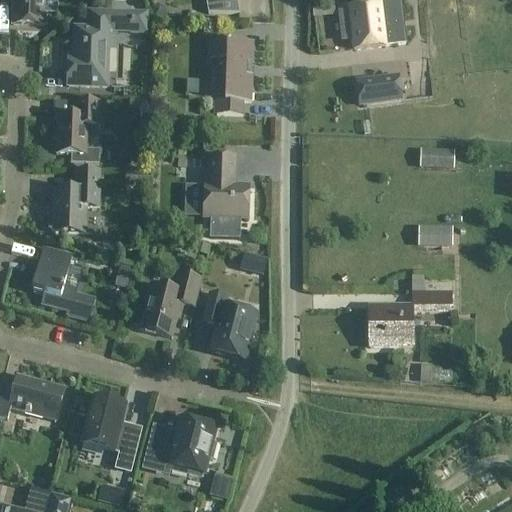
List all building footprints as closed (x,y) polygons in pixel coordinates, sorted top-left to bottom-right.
[(44,0),(0,0),(0,2),(13,3),(12,26),(43,27),(44,0)] [(204,0),(207,16),(238,16),(235,0),(204,0)] [(352,52),(406,46),(401,3),(347,10),(348,14),(338,16),(341,41),(351,39),(352,52)] [(86,11),(85,31),(75,31),(74,60),(68,60),(67,88),(106,89),(108,34),(113,34),(114,12),(86,11)] [(148,15),(133,14),(133,33),(148,33),(148,15)] [(152,55),(152,38),(112,36),(111,53),(152,55)] [(252,45),(209,44),(208,62),(216,62),(215,103),(213,103),(212,117),(241,118),(242,105),(250,105),(252,45)] [(397,79),(357,83),(360,108),(400,103),(397,79)] [(152,102),(130,102),(130,120),(151,120),(152,102)] [(57,118),(56,156),(70,157),(70,166),(98,167),(99,153),(86,152),(87,129),(99,129),(100,104),(74,103),(74,119),(57,118)] [(170,108),(155,107),(154,133),(169,134),(170,108)] [(420,152),(419,170),(454,171),(454,153),(420,152)] [(204,189),(203,220),(247,222),(248,190),(233,190),(234,161),(208,160),(208,189),(204,189)] [(74,173),(73,193),(55,193),(53,235),(84,236),(85,211),(99,211),(100,174),(74,173)] [(125,176),(125,190),(150,191),(151,176),(125,176)] [(452,230),(418,229),(417,248),(451,249),(452,230)] [(39,307),(69,314),(67,319),(90,325),(96,302),(75,297),(76,293),(64,290),(72,257),(43,249),(32,294),(41,296),(39,307)] [(194,309),(201,282),(178,277),(174,293),(150,287),(145,304),(148,305),(141,333),(171,341),(180,306),(194,309)] [(411,350),(411,316),(454,315),(454,307),(451,307),(451,294),(423,294),(423,279),(411,279),(411,310),(389,310),(389,315),(369,316),(369,350),(411,350)] [(243,363),(255,317),(223,309),(225,301),(210,297),(204,325),(217,328),(210,355),(243,363)] [(0,420),(7,422),(10,411),(55,422),(63,391),(17,379),(15,386),(3,382),(0,393),(0,420)] [(134,458),(141,432),(127,429),(127,431),(120,429),(126,408),(94,399),(82,445),(114,454),(114,452),(134,458)] [(212,462),(216,447),(211,446),(215,430),(180,421),(175,442),(166,440),(167,438),(152,435),(143,466),(159,470),(160,464),(169,466),(168,468),(172,469),(171,473),(186,477),(188,473),(203,477),(207,461),(212,462)] [(27,427),(24,438),(51,446),(54,435),(27,427)] [(52,499),(49,511),(65,511),(68,503),(52,499)] [(131,501),(129,511),(132,511),(142,511),(145,505),(131,501)]
